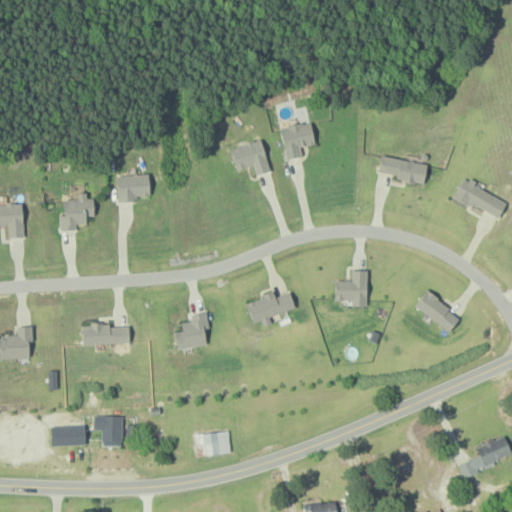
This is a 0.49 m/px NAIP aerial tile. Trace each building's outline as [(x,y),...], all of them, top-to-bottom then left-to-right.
[(315,143),(310,120),(279,127),(286,159),(302,155),(300,147),(315,143)] [(229,147),(236,170),(253,165),(255,175),(270,170),(261,138),(229,147)] [(378,171),(397,175),(396,180),(423,185),(427,164),(381,154),(378,171)] [(116,174),(117,201),(136,200),(136,196),(149,195),(148,173),(116,174)] [(507,201),(463,177),(453,195),(497,219),(507,201)] [(64,215),(59,216),(60,230),(76,230),(76,224),(86,224),(86,215),(94,215),(93,197),(86,197),(86,192),(77,192),(77,198),(63,199),(64,215)] [(0,226),(7,226),(8,237),(23,237),(22,203),(0,203),(0,226)] [(335,280),(334,300),(350,300),(350,305),(366,305),(367,270),(351,270),(351,280),(335,280)] [(289,291),(274,296),(273,292),(245,301),(252,323),(261,321),(262,326),(271,323),(269,316),(294,308),(289,291)] [(460,315),(424,291),(414,307),(450,331),(460,315)] [(206,344),(204,328),(208,328),(206,311),(189,313),(190,321),(180,322),(181,331),(174,332),(176,348),(206,344)] [(129,342),(128,323),(82,325),(82,344),(129,342)] [(0,336),(0,358),(28,357),(28,341),(32,341),(31,325),(16,326),(16,336),(0,336)] [(93,429),(102,429),(102,445),(122,445),(122,415),(94,415),(93,429)] [(85,444),(84,424),(50,425),(51,445),(85,444)] [(230,453),(229,431),(195,432),(196,454),(230,453)] [(511,453),(504,434),(476,445),(479,455),(458,463),(463,477),(496,464),(494,460),(511,453)] [(336,511),(334,500),(303,505),(304,511),(336,511)]
